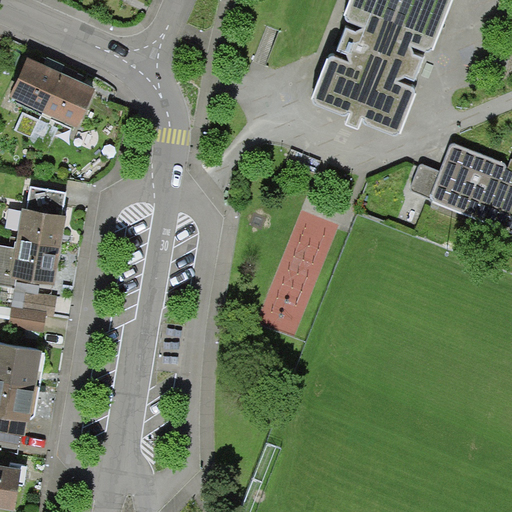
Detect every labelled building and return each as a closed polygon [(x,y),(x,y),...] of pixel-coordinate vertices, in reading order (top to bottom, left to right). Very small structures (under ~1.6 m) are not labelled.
[(343,0),(340,10),(342,17),(359,23),(353,28),(342,23),(333,48),(343,51),(344,58),(330,52),(324,54),(306,96),(341,111),(337,120),(353,127),(357,117),(395,131),(412,89),(409,83),(393,77),(403,73),(413,77),(421,55),(409,51),(408,43),(422,46),(429,45),(446,0),(343,0)] [(95,89),(28,57),(9,96),(78,127),(95,89)] [(507,165),(451,143),(428,202),(511,235),(511,157),(510,157),(507,165)] [(28,209),(23,208),(16,248),(0,245),(0,284),(15,288),(16,282),(17,278),(54,285),(65,215),(62,215),(66,192),(31,186),(28,209)] [(39,285),(16,282),(15,288),(9,325),(44,331),(45,315),(54,315),(56,296),(38,293),(39,285)] [(44,351),(0,343),(0,417),(32,422),(44,351)] [(17,466),(0,462),(0,505),(11,507),(17,466)]
